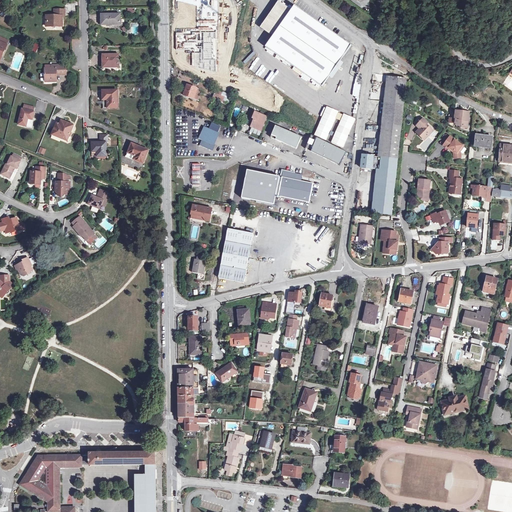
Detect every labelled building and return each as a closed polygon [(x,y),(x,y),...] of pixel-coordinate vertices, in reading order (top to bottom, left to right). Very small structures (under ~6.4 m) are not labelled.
[(197,22),(218,22),(217,0),(175,0),(175,1),(197,5),(197,22)] [(275,39),(293,12),(280,3),(262,30),(275,39)] [(275,39),(268,49),(325,89),(353,47),(296,8),(293,12),(275,39)] [(65,10),(55,10),(55,16),(53,17),(47,17),(47,26),(62,25),(62,16),(65,16),(65,10)] [(101,27),(120,27),(120,22),(120,16),(101,16),(101,27)] [(216,72),(216,32),(192,33),(192,35),(175,35),(175,50),(192,50),(193,65),(216,72)] [(102,55),(102,68),(118,68),(118,55),(102,55)] [(45,82),(52,82),(52,78),(57,78),(57,74),(66,74),(66,65),(52,65),(52,68),(45,68),(45,73),(42,73),(41,74),(41,80),(42,81),(45,81),(45,82)] [(381,160),(399,162),(407,79),(390,77),(381,160)] [(185,97),(194,100),(197,90),(188,87),(185,97)] [(217,89),(213,96),(222,102),(227,94),(217,89)] [(116,91),(102,91),(102,108),(115,108),(116,91)] [(314,135),(327,140),(338,110),(326,106),(314,135)] [(18,123),(28,126),(29,118),(31,118),(33,111),(22,108),(18,123)] [(342,113),(331,143),(344,148),(354,118),(342,113)] [(466,129),(470,129),(472,115),(463,114),(458,114),(457,121),(458,121),(458,126),(463,130),(466,131),(466,129)] [(256,122),(253,129),(262,133),(267,119),(256,115),(254,121),(256,122)] [(55,122),(50,133),(63,138),(64,134),(67,135),(70,128),(71,124),(59,119),(57,123),(55,122)] [(425,121),(418,128),(422,130),(417,135),(426,143),(430,138),(429,137),(431,134),(430,133),(432,131),(427,126),(429,125),(425,121)] [(219,134),(204,128),(199,141),(202,142),(200,148),(213,154),(216,148),(214,147),(219,134)] [(303,139),(277,128),(272,140),(282,144),(283,141),(286,142),(285,145),(298,151),(303,139)] [(478,136),(477,142),(493,144),(494,138),(478,136)] [(441,145),(445,148),(451,140),(447,137),(441,145)] [(106,142),(105,138),(97,138),(97,142),(89,143),(89,153),(94,153),(95,157),(104,157),(103,142),(106,142)] [(348,154),(313,138),(306,151),(342,168),(348,154)] [(451,139),(451,140),(445,148),(444,148),(449,152),(449,151),(450,150),(455,153),(454,154),(454,161),(461,160),(460,151),(463,148),(451,139)] [(130,144),(127,153),(135,156),(134,159),(142,163),(146,154),(144,153),(145,150),(130,144)] [(37,152),(44,155),(46,149),(39,147),(37,152)] [(502,163),(511,163),(511,147),(503,147),(502,163)] [(16,168),(20,161),(11,156),(7,163),(6,162),(0,172),(8,177),(14,167),(16,168)] [(399,162),(381,160),(374,159),(374,157),(364,156),(362,170),(381,172),(377,216),(393,218),(399,162)] [(29,170),(29,180),(34,180),(34,183),(38,183),(39,177),(43,178),(44,166),(35,166),(34,170),(29,170)] [(278,196),(282,177),(248,170),(242,198),(276,205),(278,196)] [(65,192),(68,192),(69,185),(67,185),(67,181),(67,178),(67,175),(61,172),(57,172),(56,182),(54,181),(54,191),(58,195),(62,195),(65,192)] [(313,184),(301,181),(302,175),(283,172),(282,177),(278,196),(309,202),(313,184)] [(458,181),(459,177),(451,176),(450,180),(452,180),(450,188),(452,188),(451,195),(461,196),(463,181),(458,181)] [(422,202),(425,202),(426,200),(429,201),(431,183),(420,181),(418,190),(420,190),(419,197),(422,202)] [(481,188),(473,187),(473,189),(475,190),(475,194),(481,194),(480,198),(484,198),(484,200),(487,200),(487,203),(493,204),(494,192),(494,189),(481,188)] [(8,188),(4,195),(13,199),(17,192),(8,188)] [(91,195),(88,204),(98,208),(100,204),(103,205),(106,197),(104,196),(106,193),(99,190),(96,197),(91,195)] [(195,208),(193,217),(205,219),(207,223),(212,223),(214,211),(195,208)] [(436,214),(431,217),(434,225),(439,223),(441,226),(450,222),(446,212),(437,216),(436,214)] [(468,229),(477,230),(479,213),(470,212),(468,229)] [(2,217),(5,231),(15,229),(15,230),(23,228),(22,224),(17,222),(16,217),(9,218),(9,216),(2,217)] [(72,227),(78,234),(79,233),(85,239),(89,236),(93,233),(79,217),(71,223),(73,226),(72,227)] [(362,227),(361,237),(363,237),(362,245),(373,246),(375,228),(362,227)] [(507,228),(496,227),(495,238),(500,239),(506,239),(507,228)] [(229,231),(221,280),(246,285),(254,236),(229,231)] [(392,250),(398,251),(400,238),(397,237),(398,234),(387,232),(386,242),(385,255),(392,256),(392,250)] [(91,239),(89,236),(85,239),(79,233),(78,234),(77,235),(84,244),(91,239)] [(449,244),(451,244),(451,240),(440,240),(440,244),(439,244),(439,247),(436,247),(433,251),(436,255),(441,255),(442,254),(444,254),(445,255),(448,256),(450,254),(449,244)] [(30,265),(27,258),(21,260),(22,262),(13,265),(15,270),(18,269),(19,275),(23,275),(26,274),(26,272),(30,270),(29,266),(30,265)] [(210,283),(213,265),(196,262),(193,280),(210,283)] [(0,293),(0,294),(4,294),(12,285),(8,280),(8,275),(0,274),(0,293)] [(443,283),(440,282),(440,285),(438,285),(437,293),(439,293),(437,300),(438,301),(447,303),(448,303),(450,293),(448,293),(450,284),(452,285),(453,278),(445,276),(443,283)] [(495,293),(498,279),(487,276),(484,291),(495,293)] [(411,304),(414,292),(403,289),(401,294),(399,294),(398,301),(411,304)] [(286,315),(290,315),(294,316),(296,303),(301,303),(303,291),(297,291),(296,293),(289,292),(289,296),(286,315)] [(320,306),(327,307),(333,309),(334,301),(332,301),(333,296),(322,294),(320,306)] [(270,308),(271,303),(264,302),(262,317),(270,319),(271,317),(275,318),(276,310),(270,308)] [(378,307),(367,305),(363,322),(373,324),(375,316),(376,317),(378,307)] [(400,307),(397,325),(410,328),(414,309),(400,307)] [(483,307),(481,313),(481,315),(477,314),(466,311),(463,324),(481,328),(482,325),(487,327),(491,310),(483,307)] [(249,309),(238,310),(239,325),(250,324),(249,309)] [(189,332),(198,332),(198,318),(189,318),(189,332)] [(443,321),(439,320),(433,318),(432,318),(430,326),(432,327),(430,334),(439,337),(441,329),(443,321)] [(297,329),(298,329),(299,321),(297,320),(289,319),(286,337),(295,339),(296,333),(297,329)] [(496,322),(493,343),(505,345),(508,324),(496,322)] [(403,335),(400,335),(390,333),(391,334),(389,344),(394,345),(392,351),(398,352),(399,348),(403,349),(406,336),(403,335)] [(248,334),(230,335),(231,345),(244,344),(244,346),(249,345),(248,334)] [(271,337),(260,336),(259,343),(258,351),(261,351),(260,355),(267,356),(267,352),(270,352),(271,337)] [(201,338),(190,338),(190,355),(201,355),(201,338)] [(328,346),(319,344),(315,363),(320,364),(327,366),(330,351),(327,350),(328,346)] [(368,345),(366,351),(372,352),(371,356),(373,356),(375,347),(368,345)] [(281,365),(287,365),(292,366),(294,356),(283,354),(281,365)] [(425,383),(428,381),(429,378),(434,379),(437,365),(420,361),(418,369),(421,370),(421,372),(418,371),(417,378),(421,379),(422,382),(425,383)] [(488,367),(482,389),(488,391),(490,383),(492,383),(494,378),(492,377),(495,368),(496,363),(489,361),(488,367)] [(238,371),(232,363),(216,373),(222,382),(226,379),(226,378),(238,371)] [(194,389),(199,389),(199,370),(192,370),(192,369),(178,369),(178,375),(179,393),(179,397),(194,396),(194,389)] [(351,392),(350,396),(357,397),(358,395),(360,396),(361,392),(359,391),(359,389),(360,384),(359,384),(361,376),(351,373),(349,382),(351,382),(349,391),(351,392)] [(400,387),(402,379),(395,377),(393,385),(393,386),(400,387)] [(393,386),(392,385),(391,390),(393,391),(393,393),(399,394),(400,387),(393,386)] [(391,390),(384,388),(383,393),(382,393),(380,400),(379,400),(377,410),(388,412),(389,408),(391,408),(392,403),(391,402),(393,393),(393,391),(391,390)] [(316,392),(306,389),(300,407),(310,411),(313,401),(312,401),(316,392)] [(450,400),(442,402),(445,414),(467,409),(465,397),(457,398),(456,397),(450,398),(450,400)] [(195,406),(195,404),(179,404),(179,412),(179,417),(199,418),(199,415),(194,415),(194,406),(195,406)] [(417,428),(421,408),(408,406),(406,411),(411,412),(409,421),(408,421),(406,426),(417,428)] [(199,418),(179,417),(179,422),(186,422),(186,431),(194,431),(194,425),(208,425),(208,423),(216,424),(216,419),(199,418)] [(215,439),(220,439),(220,438),(223,438),(223,430),(210,430),(210,438),(215,438),(215,439)] [(276,434),(265,431),(263,439),(259,438),(257,444),(261,445),(260,449),(271,451),(276,434)] [(311,433),(294,431),(293,442),(310,443),(311,433)] [(225,470),(228,470),(232,472),(235,472),(239,458),(236,458),(237,454),(238,450),(241,451),(244,438),(234,435),(230,448),(229,447),(227,455),(228,456),(225,470)] [(346,436),(339,435),(337,444),(335,444),(334,451),(344,452),(346,436)] [(118,453),(101,454),(101,466),(118,465),(118,453)] [(118,465),(127,465),(127,453),(118,453),(118,465)] [(145,453),(127,453),(127,465),(145,465),(145,453)] [(145,453),(145,465),(146,465),(155,465),(155,453),(145,453)] [(82,466),(101,466),(101,454),(90,454),(90,455),(38,456),(22,482),(30,488),(29,490),(33,493),(34,490),(43,495),(42,498),(47,501),(48,500),(49,501),(49,505),(49,507),(48,511),(45,511),(46,510),(42,511),(41,511),(75,511),(75,508),(63,508),(63,509),(61,509),(61,468),(82,468),(82,466)] [(138,475),(139,496),(151,496),(151,511),(155,511),(155,479),(155,474),(155,465),(146,465),(147,475),(138,475)] [(291,466),(283,465),(282,475),(290,476),(290,477),(299,478),(300,469),(291,468),(291,466)] [(349,475),(335,474),(334,486),(348,487),(349,475)] [(139,511),(151,511),(151,496),(139,496),(139,511)]
